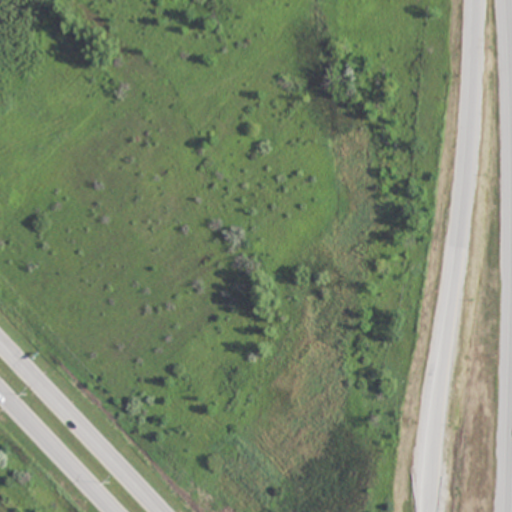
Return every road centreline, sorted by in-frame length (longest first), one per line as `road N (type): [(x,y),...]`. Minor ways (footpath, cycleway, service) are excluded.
road 1 (motorway): [(476,0),(466,198),(425,511)]
road 2 (primary): [(158,511),(0,346)]
road 3 (primary): [(0,392),(112,511)]
